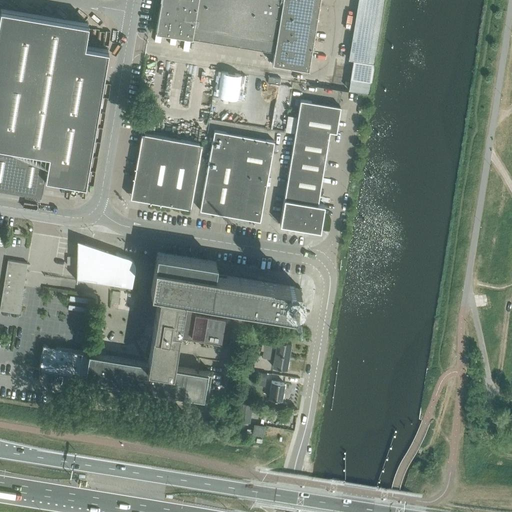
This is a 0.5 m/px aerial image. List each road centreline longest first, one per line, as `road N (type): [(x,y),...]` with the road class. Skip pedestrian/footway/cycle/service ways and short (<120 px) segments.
road 1 (primary): [(381,511),(0,451)]
road 2 (unclassified): [(465,300),(511,0)]
road 3 (unclassified): [(321,262),(121,226),(95,211)]
road 4 (unclassified): [(95,211),(132,13)]
road 5 (unclassified): [(300,457),(329,278),(321,262)]
road 6 (unclassified): [(321,262),(332,245),(358,97)]
road 7 (primary): [(0,486),(157,511)]
